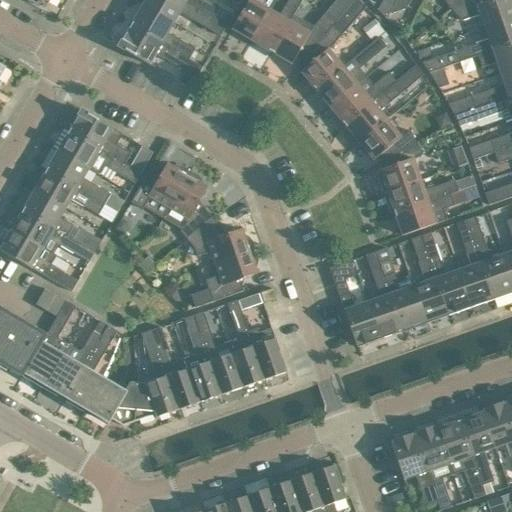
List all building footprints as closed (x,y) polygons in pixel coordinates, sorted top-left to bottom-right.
[(186,0),(141,0),(141,1),(171,19),(177,9),(218,33),(224,22),(211,14),(186,0)] [(186,0),(211,14),(224,22),(230,12),(210,0),(186,0)] [(243,0),(229,25),(250,37),(267,7),(271,0),(243,0)] [(267,7),(250,37),(269,49),(287,18),(291,11),(297,0),(283,0),(277,12),(267,7)] [(287,18),(269,49),(289,60),(294,53),(300,56),(334,17),(347,0),(329,0),(322,8),(311,22),(291,11),(287,18)] [(305,62),(298,68),(313,86),(340,63),(327,46),(360,6),(363,3),(359,0),(347,0),(334,17),(300,56),(305,62)] [(378,0),(375,6),(384,15),(388,9),(392,0),(378,0)] [(392,0),(388,9),(389,10),(403,6),(405,4),(406,0),(392,0)] [(456,0),(450,6),(459,17),(478,11),(483,24),(511,13),(511,2),(511,0),(456,0)] [(141,1),(128,22),(187,56),(193,45),(165,29),(171,19),(141,1)] [(368,11),(356,20),(370,37),(382,28),(368,11)] [(486,35),(419,59),(427,69),(440,64),(475,52),(511,39),(511,13),(483,24),(486,35)] [(128,22),(116,43),(147,61),(153,50),(182,67),(176,78),(188,85),(200,64),(187,56),(128,22)] [(340,63),(313,86),(328,103),(355,81),(364,73),(357,65),(380,47),(382,45),(382,41),(376,34),(372,37),(340,63)] [(511,39),(475,52),(479,64),(494,58),(498,70),(511,64),(511,39)] [(427,43),(415,48),(417,54),(426,51),(428,46),(427,43)] [(394,78),(342,121),(357,138),(384,116),(377,107),(421,71),(413,62),(394,78)] [(440,64),(427,69),(436,84),(446,80),(440,64)] [(502,81),(469,93),(473,104),(511,90),(511,64),(498,70),(502,81)] [(355,81),(328,103),(342,121),(394,78),(386,69),(371,81),(364,73),(355,81)] [(511,90),(473,104),(469,106),(473,116),(500,107),(503,119),(511,115),(511,90)] [(469,93),(447,100),(452,112),(469,106),(473,104),(469,93)] [(469,106),(452,112),(457,122),(473,116),(469,106)] [(79,107),(67,128),(111,154),(122,160),(128,149),(113,141),(119,130),(110,124),(79,107)] [(443,108),(432,114),(437,125),(448,119),(443,108)] [(384,116),(357,138),(371,156),(378,151),(383,156),(414,139),(407,127),(398,133),(384,116)] [(67,128),(55,148),(86,165),(96,172),(102,162),(132,180),(138,170),(122,160),(111,154),(67,128)] [(511,128),(466,144),(470,156),(492,148),(511,141),(511,128)] [(377,174),(377,176),(380,187),(382,188),(384,187),(385,188),(418,177),(411,156),(421,151),(414,139),(383,156),(385,163),(377,166),(380,174),(377,174)] [(458,141),(443,146),(450,164),(465,158),(458,141)] [(511,141),(492,148),(496,160),(511,153),(511,141)] [(55,148),(44,167),(102,201),(108,191),(80,175),(86,165),(55,148)] [(141,177),(128,199),(140,206),(142,202),(161,213),(166,204),(187,168),(184,166),(184,167),(171,164),(165,161),(155,177),(145,171),(141,177)] [(44,167),(32,187),(63,205),(68,196),(96,212),(102,201),(44,167)] [(166,204),(161,213),(180,225),(178,228),(185,236),(210,215),(202,205),(195,201),(205,184),(199,181),(190,170),(191,170),(187,168),(166,204)] [(383,191),(382,193),(386,203),(388,204),(390,204),(392,210),(448,191),(461,186),(473,182),(469,171),(452,176),(422,187),(418,177),(385,188),(385,190),(383,191)] [(511,179),(482,189),(486,201),(511,191),(511,179)] [(461,186),(448,191),(451,200),(464,196),(461,186)] [(32,187),(21,207),(65,233),(71,222),(57,214),(63,205),(32,187)] [(448,191),(392,210),(400,231),(433,220),(445,216),(440,204),(451,200),(448,191)] [(92,248),(65,233),(21,207),(9,226),(53,252),(54,251),(51,249),(56,240),(86,258),(92,248)] [(464,215),(463,215),(490,292),(497,290),(498,293),(511,288),(511,282),(501,252),(488,256),(478,226),(473,212),(464,215)] [(511,241),(511,247),(501,252),(511,282),(511,214),(503,217),(511,241)] [(118,215),(113,224),(122,230),(125,224),(124,218),(118,215)] [(210,215),(185,236),(191,244),(194,253),(208,248),(213,260),(252,246),(250,242),(250,243),(242,233),(239,226),(221,232),(218,224),(210,215)] [(463,215),(453,219),(469,263),(456,268),(469,304),(484,298),(483,295),(490,292),(463,215)] [(48,260),(53,252),(9,226),(0,242),(0,248),(42,273),(69,288),(76,277),(48,260)] [(419,231),(418,231),(445,308),(452,306),(453,309),(469,304),(456,268),(443,272),(433,242),(428,228),(419,231)] [(418,231),(408,235),(423,279),(411,284),(423,320),(439,314),(438,311),(445,308),(418,231)] [(206,285),(189,291),(193,304),(210,298),(241,288),(237,276),(255,270),(252,263),(253,250),(252,246),(213,260),(217,272),(203,276),(206,285)] [(372,247),(363,251),(368,265),(377,261),(372,247)] [(145,253),(137,261),(144,269),(153,261),(145,253)] [(350,255),(326,263),(353,340),(361,338),(363,341),(378,335),(365,299),(352,304),(347,289),(343,276),(355,271),(350,255)] [(381,273),(377,261),(368,265),(378,295),(365,299),(378,335),(393,330),(392,327),(399,324),(383,276),(381,273)] [(391,269),(381,273),(383,276),(399,324),(407,322),(408,325),(423,320),(411,284),(407,272),(394,276),(391,269)] [(270,285),(258,289),(262,300),(274,296),(270,285)] [(43,286),(34,301),(54,313),(55,314),(57,309),(64,298),(63,298),(43,286)] [(256,289),(234,296),(238,306),(260,298),(256,289)] [(234,296),(225,300),(235,331),(231,336),(225,338),(241,384),(262,376),(245,328),(238,306),(234,296)] [(31,352),(21,369),(29,373),(27,377),(31,379),(41,385),(61,352),(67,341),(57,335),(56,332),(73,303),(64,298),(57,309),(55,314),(43,332),(31,352)] [(0,306),(0,360),(19,372),(21,369),(31,352),(43,332),(0,306)] [(201,308),(192,312),(197,328),(219,391),(241,384),(225,338),(221,339),(212,339),(201,308)] [(192,312),(181,315),(187,331),(194,350),(189,353),(182,355),(198,399),(219,391),(197,328),(192,312)] [(61,352),(41,385),(55,393),(57,390),(64,394),(97,337),(106,323),(97,318),(91,328),(91,327),(80,346),(76,347),(67,341),(61,352)] [(106,323),(97,337),(106,342),(114,328),(106,323)] [(158,323),(149,327),(176,406),(198,399),(182,355),(174,357),(170,357),(169,354),(158,323)] [(284,368),(273,335),(260,339),(255,324),(246,328),(245,328),(262,376),(284,368)] [(136,380),(132,418),(153,411),(154,414),(176,406),(149,327),(138,330),(155,376),(142,381),(136,380)] [(97,337),(64,394),(70,398),(68,401),(82,409),(102,376),(90,369),(106,342),(97,337)] [(102,376),(82,409),(97,417),(98,414),(106,419),(108,415),(120,422),(132,418),(136,380),(127,379),(122,388),(102,376)] [(511,397),(503,401),(511,427),(511,397)] [(511,427),(503,401),(480,409),(492,444),(503,440),(511,464),(511,427)] [(480,409),(457,417),(480,482),(491,478),(481,448),(492,444),(480,409)] [(457,417),(435,425),(447,459),(451,471),(462,467),(463,470),(472,495),(483,491),(480,482),(457,417)] [(435,425),(412,433),(435,498),(438,507),(449,503),(439,474),(451,471),(447,459),(435,425)] [(412,433),(389,441),(401,475),(413,471),(423,502),(435,498),(412,433)] [(335,460),(309,470),(324,511),(335,511),(331,500),(343,495),(339,482),(342,480),(335,460)] [(324,511),(309,470),(288,477),(300,510),(300,511),(324,511)] [(288,477),(266,485),(276,511),(300,511),(300,510),(288,477)] [(276,511),(266,485),(245,492),(251,511),(276,511)] [(251,511),(245,492),(223,500),(227,511),(251,511)] [(227,511),(223,500),(202,507),(203,511),(227,511)]
